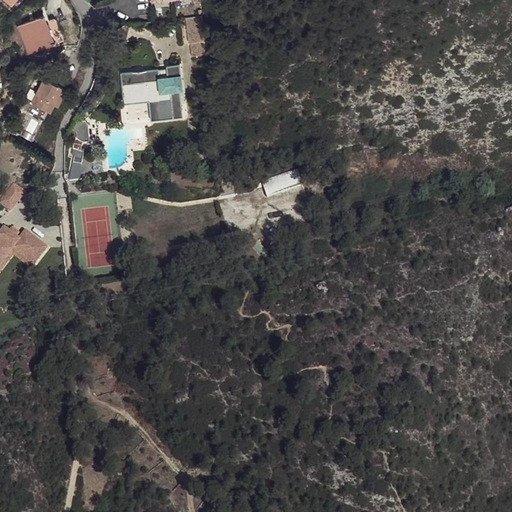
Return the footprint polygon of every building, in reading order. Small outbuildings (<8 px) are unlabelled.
[(64,39),(60,29),(56,19),(47,23),(46,21),(44,15),(18,25),(29,53),(64,39)] [(192,57),(195,57),(205,55),(205,42),(202,15),(186,17),(189,44),(190,44),(192,57)] [(126,37),(130,23),(126,24),(111,33),(121,41),(123,41),(124,41),(125,40),(126,39),(126,37)] [(182,90),(181,71),(180,64),(167,66),(167,69),(168,76),(159,77),(158,70),(131,72),(121,73),(123,96),(150,92),(151,99),(153,101),(158,100),(160,120),(183,117),(180,91),(182,90)] [(168,76),(167,69),(158,70),(159,77),(168,76)] [(59,106),(67,89),(44,77),(32,102),(51,112),(55,104),(59,106)] [(153,101),(151,99),(150,92),(123,96),(124,104),(149,101),(151,121),(160,120),(158,100),(153,101)] [(81,150),(83,142),(90,140),(88,125),(85,120),(84,121),(81,120),(82,119),(86,113),(80,108),(73,119),(67,130),(64,143),(64,145),(64,151),(71,150),(71,151),(68,151),(69,161),(69,167),(72,167),(82,166),(84,151),(81,150)] [(83,180),(82,166),(72,167),(69,181),(83,180)] [(293,170),(262,180),(267,196),(298,185),(293,170)] [(0,201),(11,211),(25,192),(14,184),(0,201)] [(34,265),(48,248),(26,232),(20,240),(4,228),(0,233),(0,266),(13,249),(34,265)] [(259,262),(269,252),(251,236),(237,251),(252,264),(259,262)] [(0,274),(14,256),(32,269),(34,265),(13,249),(0,266),(0,274)]
